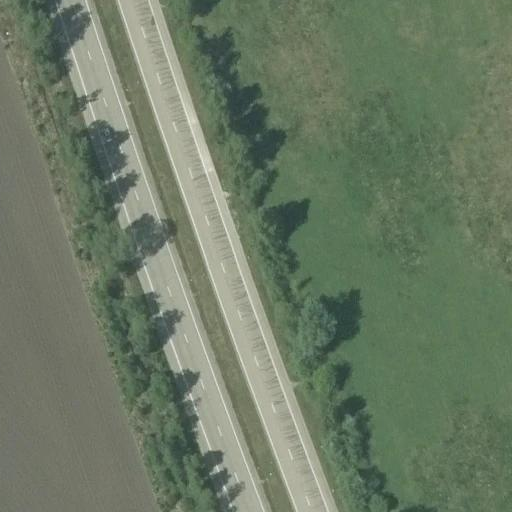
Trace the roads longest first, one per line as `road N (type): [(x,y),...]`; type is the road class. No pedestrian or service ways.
road 1 (trunk): [(310,511),(130,0)]
road 2 (trunk): [(68,0),(247,511)]
